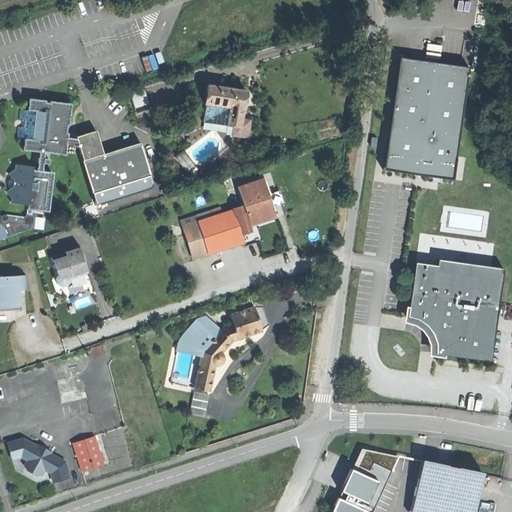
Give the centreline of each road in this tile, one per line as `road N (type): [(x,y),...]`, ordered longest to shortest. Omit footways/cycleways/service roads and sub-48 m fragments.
road 1 (unclassified): [(319,427),(376,45),(374,0)]
road 2 (unclassified): [(67,511),(319,427)]
road 3 (unclassified): [(511,439),(380,420),(319,427)]
